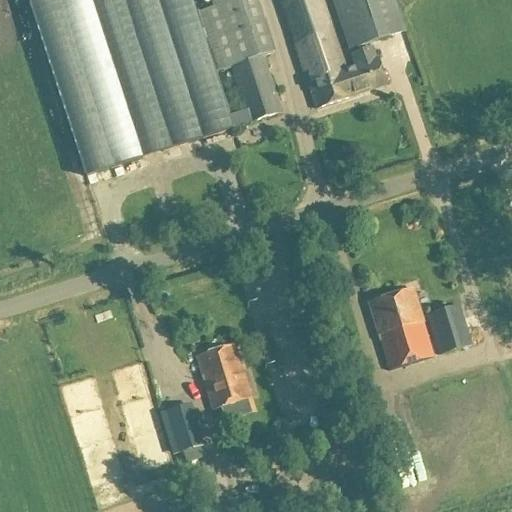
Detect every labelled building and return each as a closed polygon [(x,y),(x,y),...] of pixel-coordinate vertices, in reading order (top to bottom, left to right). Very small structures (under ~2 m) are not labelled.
[(203,13),(195,16),(189,0),(55,0),(30,8),(85,178),(176,148),(281,115),(263,59),(274,56),(255,0),(210,0),(214,10),(203,13)] [(352,101),(342,73),(317,0),(284,0),(279,2),(316,113),(352,101)] [(392,0),(330,0),(348,52),(404,33),(392,0)] [(342,73),(352,101),(354,100),(385,89),(377,64),(376,64),(372,51),(349,59),(353,70),(342,73)] [(489,286),(507,285),(506,265),(489,265),(489,286)] [(413,292),(368,306),(388,372),(432,359),(422,326),(423,325),(413,292)] [(459,309),(426,319),(438,357),(438,358),(471,348),(459,309)] [(234,347),(195,358),(211,413),(250,401),(234,347)] [(500,365),(450,378),(464,429),(501,419),(493,389),(506,386),(500,365)] [(321,408),(326,432),(348,428),(342,403),(321,408)] [(201,461),(198,450),(203,448),(191,406),(165,415),(177,456),(181,455),(185,466),(201,461)] [(496,443),(506,470),(511,467),(511,447),(509,439),(496,443)] [(224,511),(211,468),(192,474),(203,511),(224,511)] [(276,498),(272,486),(264,488),(268,501),(276,498)]
